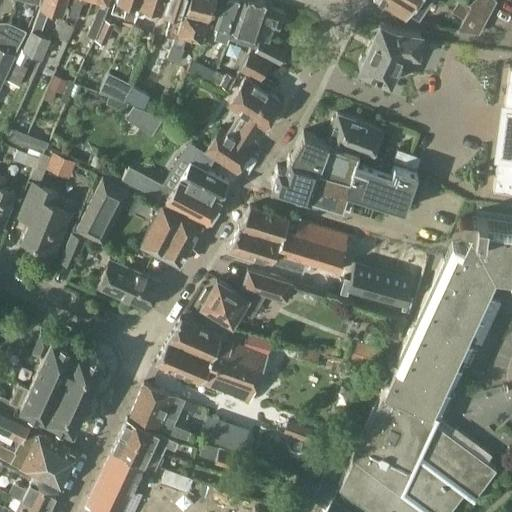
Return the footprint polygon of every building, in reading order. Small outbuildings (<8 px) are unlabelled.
[(41,0),(40,6),(39,6),(31,26),(40,30),(47,8),(61,12),(65,0),(41,0)] [(71,0),(67,14),(77,16),(81,0),(71,0)] [(94,36),(106,3),(107,3),(108,0),(94,0),(98,1),(86,33),(94,36)] [(134,18),(139,0),(126,0),(127,0),(123,16),(134,18)] [(160,8),(162,0),(139,0),(134,18),(146,21),(149,5),(160,8)] [(166,28),(176,31),(186,0),(162,0),(160,8),(159,11),(170,13),(166,28)] [(186,0),(177,29),(201,37),(212,0),(186,0)] [(228,38),(231,29),(241,0),(220,0),(212,23),(219,25),(214,39),(226,43),(228,38)] [(270,2),(261,0),(241,0),(231,29),(258,38),(263,23),(278,28),(283,11),(269,7),(270,2)] [(417,17),(427,0),(377,0),(404,17),(408,11),(417,17)] [(468,4),(455,28),(459,29),(477,31),(486,14),(468,4)] [(67,40),(74,24),(59,18),(52,34),(67,40)] [(104,42),(114,23),(104,18),(95,37),(104,42)] [(25,31),(0,19),(0,41),(16,49),(25,31)] [(417,54),(420,32),(394,29),(379,22),(357,68),(389,83),(437,94),(443,66),(401,55),(403,51),(417,54)] [(137,41),(143,29),(132,23),(126,35),(137,41)] [(31,26),(22,46),(39,55),(49,35),(40,30),(31,26)] [(256,47),(257,48),(279,59),(285,48),(261,36),(256,47)] [(168,55),(167,58),(178,62),(183,47),(181,47),(172,44),(168,55)] [(0,46),(0,84),(15,53),(0,46)] [(270,60),(254,51),(250,48),(240,66),(260,77),(270,60)] [(211,77),(214,69),(215,67),(196,58),(191,68),(211,77)] [(15,61),(6,80),(18,85),(27,66),(15,61)] [(511,64),(509,64),(503,112),(509,113),(505,142),(499,141),(492,189),(511,192),(511,64)] [(211,77),(209,82),(227,91),(236,75),(227,71),(225,74),(214,69),(211,77)] [(54,74),(48,87),(61,93),(67,80),(54,74)] [(263,126),(281,100),(245,76),(227,104),(239,111),(245,115),(232,135),(226,131),(219,127),(204,150),(235,170),(250,146),(247,145),(260,124),(263,126)] [(132,85),(127,100),(142,107),(147,94),(132,85)] [(109,96),(107,104),(125,110),(128,103),(109,96)] [(371,154),(381,128),(336,111),(325,138),(371,154)] [(180,126),(157,113),(149,127),(168,138),(180,126)] [(417,172),(328,140),(302,130),(287,158),(284,167),(276,165),(270,185),(307,197),(308,193),(349,206),(353,193),(405,209),(417,172)] [(17,148),(13,158),(24,162),(35,166),(41,153),(40,153),(38,152),(29,149),(28,153),(17,148)] [(397,150),(394,159),(416,167),(419,157),(397,150)] [(53,151),(45,168),(67,178),(75,161),(53,151)] [(116,176),(206,222),(222,199),(219,197),(225,182),(187,161),(171,187),(124,160),(116,176)] [(0,230),(15,192),(2,187),(5,177),(0,174),(0,230)] [(127,186),(102,174),(78,227),(103,238),(127,186)] [(55,253),(72,210),(54,203),(58,192),(32,182),(20,212),(31,217),(22,239),(55,253)] [(178,263),(201,222),(161,202),(139,243),(178,263)] [(322,264),(335,269),(343,240),(312,230),(287,221),(288,217),(249,206),(238,227),(280,239),(285,241),(290,242),(289,247),(294,249),(294,252),(303,255),(303,257),(306,258),(303,267),(319,272),(322,264)] [(511,222),(476,218),(463,216),(459,217),(456,221),(458,225),(461,228),(469,229),(463,243),(451,238),(381,388),(349,457),(335,451),(317,488),(331,497),(337,483),(376,511),(428,511),(429,511),(444,511),(462,489),(472,497),(495,467),(484,459),(489,453),(457,429),(452,435),(435,422),(462,363),(469,366),(477,349),(470,346),(473,339),(480,342),(499,301),(492,298),(498,284),(511,285),(511,222)] [(290,242),(285,241),(280,239),(238,227),(227,248),(271,261),(302,269),(306,258),(303,257),(303,255),(294,252),(294,249),(289,247),(290,242)] [(73,268),(85,238),(73,233),(61,262),(73,268)] [(341,270),(336,284),(345,287),(347,281),(372,290),(380,262),(354,253),(348,273),(341,270)] [(147,308),(159,280),(109,257),(97,286),(147,308)] [(380,262),(372,290),(395,298),(393,305),(405,309),(409,296),(401,294),(408,271),(380,262)] [(231,324),(248,296),(216,277),(199,304),(231,324)] [(210,359),(200,381),(249,401),(273,340),(248,330),(243,343),(221,333),(180,316),(167,339),(210,359)] [(70,428),(102,359),(40,331),(32,348),(43,353),(28,385),(17,379),(8,399),(70,428)] [(153,362),(200,381),(210,359),(167,339),(153,362)] [(322,347),(320,352),(332,355),(334,350),(322,347)] [(373,366),(375,356),(345,348),(343,358),(373,366)] [(186,437),(191,428),(173,420),(183,398),(143,382),(130,413),(161,426),(169,429),(186,437)] [(17,443),(70,469),(79,453),(38,432),(41,425),(0,404),(0,429),(19,439),(17,443)] [(148,448),(161,453),(165,444),(174,448),(177,441),(156,431),(126,418),(118,433),(148,448)] [(311,441),(315,428),(288,418),(283,430),(311,441)] [(230,426),(226,445),(236,448),(239,428),(230,426)] [(154,468),(161,453),(148,448),(118,433),(111,449),(142,463),(154,468)] [(70,469),(17,443),(14,448),(0,440),(0,455),(61,487),(70,469)] [(230,464),(233,450),(199,441),(195,454),(230,464)] [(129,490),(142,463),(111,449),(86,501),(109,511),(131,511),(140,495),(129,490)] [(216,487),(165,470),(161,481),(212,499),(216,487)] [(306,478),(301,491),(312,495),(317,482),(306,478)] [(7,493),(21,500),(44,511),(48,511),(58,492),(32,479),(27,487),(13,481),(7,493)] [(352,511),(332,498),(322,511),(352,511)] [(44,511),(21,500),(16,510),(0,502),(0,511),(44,511)]
